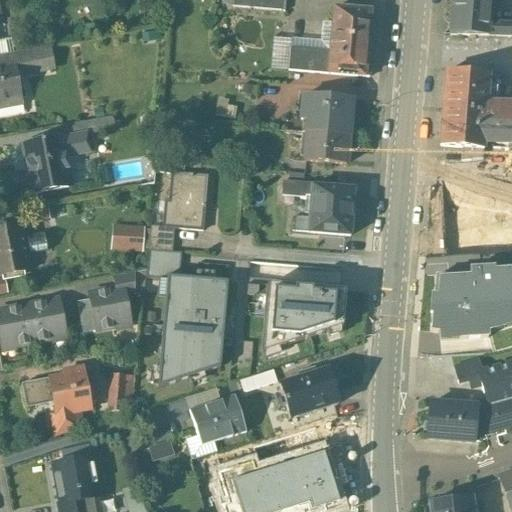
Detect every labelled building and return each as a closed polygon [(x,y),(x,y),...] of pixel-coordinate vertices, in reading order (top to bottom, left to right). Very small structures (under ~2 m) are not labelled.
[(451,0),(449,35),(487,36),(488,25),(489,0),(451,0)] [(366,52),(370,10),(334,6),(330,49),(366,52)] [(330,49),(290,45),(288,68),(369,75),(375,11),(370,10),(366,52),(330,49)] [(488,25),(487,36),(511,36),(511,24),(497,22),(497,25),(488,25)] [(0,67),(13,65),(14,67),(38,62),(36,49),(0,55),(0,67)] [(0,67),(0,102),(20,99),(14,67),(13,65),(0,67)] [(488,76),(444,71),(439,146),(460,147),(481,149),(482,142),(485,103),(488,83),(488,76)] [(485,103),(494,104),(496,84),(488,83),(485,103)] [(349,100),(301,95),(299,120),(307,121),(304,161),(344,165),(349,100)] [(511,104),(494,104),(485,103),(482,142),(511,143),(511,104)] [(57,126),(59,136),(60,136),(60,137),(85,132),(82,121),(57,126)] [(27,170),(0,176),(0,196),(1,200),(39,192),(39,190),(70,184),(64,155),(89,150),(85,132),(60,137),(60,136),(59,136),(22,144),(27,170)] [(481,159),(481,149),(460,147),(460,160),(469,160),(481,159)] [(170,174),(182,175),(183,164),(155,161),(154,173),(170,174)] [(182,175),(170,174),(167,202),(163,201),(161,228),(172,229),(201,231),(206,177),(182,175)] [(310,198),(310,186),(281,184),(280,196),(310,198)] [(352,189),(310,186),(310,198),(307,233),(349,235),(350,220),(353,220),(354,206),(351,206),(352,189)] [(497,186),(446,190),(448,226),(458,225),(459,239),(480,238),(480,234),(494,233),(494,237),(511,236),(511,195),(497,196),(497,186)] [(20,224),(0,227),(0,276),(29,271),(26,255),(23,238),(20,224)] [(112,250),(145,251),(145,225),(112,224),(112,250)] [(171,241),(172,229),(161,228),(150,227),(149,239),(171,241)] [(43,234),(23,238),(26,255),(46,251),(43,234)] [(171,241),(149,239),(148,250),(170,252),(171,241)] [(470,276),(435,277),(435,297),(430,296),(429,315),(432,316),(431,333),(459,333),(458,340),(487,339),(486,325),(511,318),(511,268),(471,271),(470,276)] [(122,295),(123,298),(133,296),(133,273),(111,277),(114,290),(119,289),(120,295),(122,295)] [(228,283),(168,278),(157,390),(220,369),(228,283)] [(345,293),(315,290),(290,289),(268,286),(261,357),(343,329),(345,293)] [(114,290),(89,294),(90,301),(96,330),(96,332),(114,328),(114,327),(128,324),(123,298),(122,295),(120,295),(119,289),(114,290)] [(55,301),(26,306),(32,343),(50,340),(50,339),(63,336),(58,307),(56,307),(55,301)] [(96,330),(90,301),(76,303),(81,333),(96,330)] [(26,306),(0,310),(0,346),(0,348),(14,345),(14,347),(32,343),(26,306)] [(476,371),(480,370),(476,360),(452,367),(457,384),(468,381),(467,379),(477,376),(476,371)] [(477,376),(485,404),(496,401),(495,398),(511,394),(511,361),(480,370),(476,371),(477,376)] [(106,375),(109,376),(109,375),(127,376),(128,365),(107,363),(106,375)] [(72,375),(19,386),(24,410),(51,404),(53,415),(54,418),(79,412),(89,410),(82,379),(88,378),(86,368),(81,369),(80,368),(71,370),(72,375)] [(298,377),(277,384),(289,417),(336,403),(332,388),(337,386),(339,381),(339,377),(337,373),(334,369),(330,368),(325,369),(311,374),(309,368),(296,372),(298,377)] [(127,376),(109,375),(109,376),(107,412),(121,413),(121,408),(130,408),(130,399),(122,398),(123,380),(127,381),(127,376)] [(485,404),(474,407),(472,435),(503,426),(504,429),(511,427),(511,394),(495,398),(496,401),(485,404)] [(232,397),(186,412),(197,446),(200,446),(203,458),(221,452),(217,440),(243,431),(232,397)] [(444,405),(427,404),(425,439),(472,442),(472,435),(474,407),(457,406),(457,404),(444,403),(444,405)] [(54,418),(53,415),(48,417),(53,436),(76,429),(76,427),(82,426),(79,412),(54,418)] [(252,464),(217,475),(227,505),(221,507),(222,511),(324,511),(324,508),(338,504),(332,483),(338,481),(328,449),(294,460),(295,463),(283,467),(282,463),(254,472),(252,464)] [(90,457),(52,465),(60,511),(81,511),(80,501),(98,497),(90,457)] [(511,511),(511,472),(499,478),(511,511)] [(471,511),(470,499),(428,505),(428,511),(471,511)]
